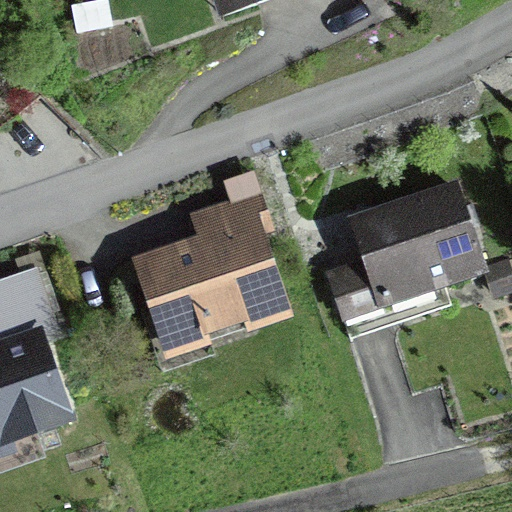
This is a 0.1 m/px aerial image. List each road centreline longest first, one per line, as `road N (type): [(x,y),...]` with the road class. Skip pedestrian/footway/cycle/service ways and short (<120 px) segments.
road 1 (residential): [(511,34),(398,94),(0,232)]
road 2 (residential): [(294,511),(511,460)]
